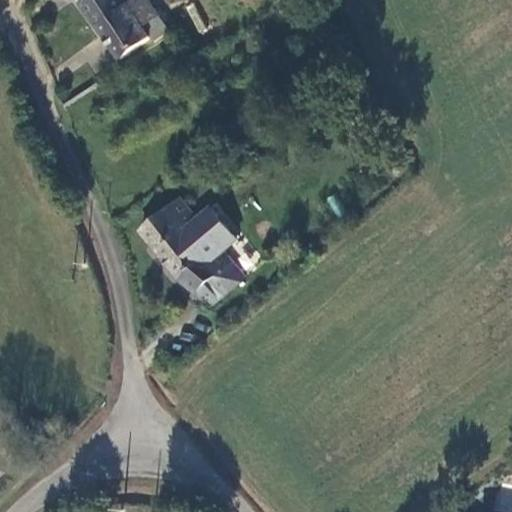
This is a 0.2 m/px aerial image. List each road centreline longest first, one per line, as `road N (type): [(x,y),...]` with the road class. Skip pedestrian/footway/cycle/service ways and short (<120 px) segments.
road 1 (unclassified): [(132,462),(134,372),(112,262),(2,0)]
road 2 (unclassified): [(132,462),(85,470),(23,511)]
road 3 (unclassified): [(239,511),(207,484),(132,462)]
